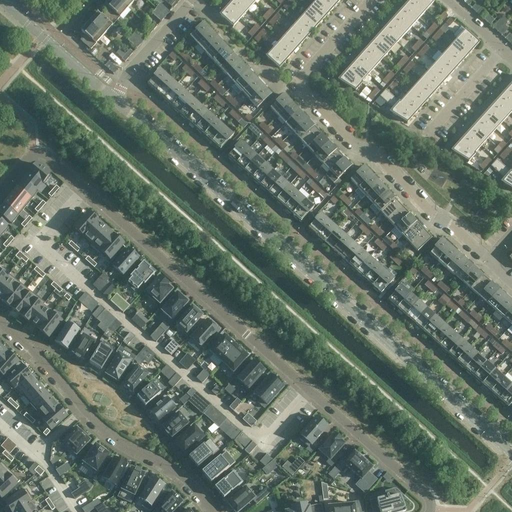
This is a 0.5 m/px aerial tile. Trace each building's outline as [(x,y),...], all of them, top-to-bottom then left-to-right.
[(127,9),(116,0),(108,0),(105,4),(111,9),(106,15),(115,23),(127,9)] [(116,0),(127,9),(135,0),(116,0)] [(248,11),(235,0),(233,0),(227,7),(240,19),(248,11)] [(255,3),(251,0),(235,0),(248,11),(255,3)] [(330,12),(316,0),(309,8),(323,20),(330,12)] [(337,4),(333,0),(316,0),(330,12),(337,4)] [(426,11),(414,0),(409,0),(405,6),(419,19),(426,11)] [(431,0),(414,0),(426,11),(434,2),(431,0)] [(480,0),(478,0),(471,9),(476,13),(484,4),(480,0)] [(178,4),(174,1),(170,6),(173,9),(178,4)] [(158,9),(166,16),(170,12),(162,5),(158,9)] [(419,19),(405,6),(397,14),(411,27),(419,19)] [(240,19),(227,7),(220,15),(233,27),(240,19)] [(323,20),(309,8),(302,16),(316,28),(323,20)] [(153,14),(162,22),(166,16),(158,9),(153,14)] [(98,12),(88,23),(103,36),(115,23),(106,15),(104,17),(98,12)] [(439,18),(443,21),(447,16),(444,13),(439,18)] [(411,27),(397,14),(390,22),(404,35),(411,27)] [(316,28),(302,16),(295,24),(308,36),(316,28)] [(511,24),(502,16),(493,26),(502,34),(511,24)] [(449,18),(445,23),(449,26),(453,21),(449,18)] [(404,35),(390,22),(383,30),(397,43),(404,35)] [(103,36),(88,23),(81,30),(87,36),(82,42),(91,50),(103,36)] [(190,36),(197,45),(211,32),(204,23),(190,36)] [(308,36),(295,24),(288,32),(301,44),(308,36)] [(154,31),(150,27),(146,32),(149,36),(154,31)] [(433,32),(430,29),(422,37),(426,40),(433,32)] [(397,43),(383,30),(375,38),(390,51),(397,43)] [(465,30),(457,39),(471,52),(479,43),(465,30)] [(133,37),(141,44),(145,39),(137,32),(133,37)] [(211,32),(197,45),(205,53),(219,40),(211,32)] [(301,44),(288,32),(281,40),(294,52),(301,44)] [(129,41),(137,48),(141,44),(133,37),(129,41)] [(390,51),(375,38),(368,47),(382,59),(390,51)] [(471,52),(457,39),(450,47),(464,60),(471,52)] [(219,40),(205,53),(212,61),(226,47),(219,40)] [(294,52),(281,40),(273,48),(287,60),(294,52)] [(421,50),(424,53),(429,48),(425,45),(421,50)] [(226,47),(212,61),(219,68),(233,55),(226,47)] [(382,59),(368,47),(361,55),(375,67),(382,59)] [(464,60),(450,47),(442,55),(457,68),(464,60)] [(287,60),(273,48),(266,56),(279,69),(287,60)] [(178,54),(187,63),(190,60),(181,51),(178,54)] [(172,52),(169,56),(173,61),(177,57),(172,52)] [(130,57),(126,54),(122,59),(125,62),(130,57)] [(233,55),(219,68),(227,76),(241,63),(233,55)] [(375,67),(361,55),(353,63),(368,76),(375,67)] [(457,68),(442,55),(435,63),(449,76),(457,68)] [(406,67),(410,70),(414,65),(411,62),(406,67)] [(114,75),(117,71),(108,63),(105,67),(114,75)] [(241,63),(227,76),(234,84),(248,71),(241,63)] [(368,76),(353,63),(346,71),(361,84),(362,83),(361,83),(368,76)] [(449,76),(435,63),(428,71),(442,84),(449,76)] [(191,78),(194,74),(185,65),(182,69),(191,78)] [(206,75),(197,66),(193,69),(203,78),(206,75)] [(147,84),(155,92),(168,78),(160,70),(147,84)] [(248,71),(234,84),(242,92),(256,79),(248,71)] [(361,84),(346,71),(338,80),(355,91),(361,84)] [(442,84),(428,71),(421,79),(435,92),(442,84)] [(386,77),(390,81),(394,76),(390,72),(386,77)] [(168,78),(155,92),(163,99),(176,85),(168,78)] [(392,83),(395,86),(400,81),(396,78),(392,83)] [(256,79),(242,92),(249,100),(263,87),(256,79)] [(421,79),(413,88),(427,100),(435,92),(421,79)] [(206,93),(210,89),(201,80),(197,84),(206,93)] [(212,81),(209,84),(218,93),(221,90),(212,81)] [(176,85),(163,99),(171,106),(184,92),(176,85)] [(511,86),(510,85),(503,93),(511,101),(511,86)] [(263,87),(249,100),(257,108),(271,95),(263,87)] [(375,97),(380,92),(376,88),(372,94),(375,97)] [(413,88),(406,96),(420,108),(427,100),(413,88)] [(399,103),(385,90),(384,91),(413,117),(420,108),(406,96),(399,103)] [(413,117),(384,91),(379,97),(393,109),(390,112),(407,123),(413,117)] [(184,92),(171,106),(179,113),(192,99),(184,92)] [(511,111),(511,101),(503,93),(496,101),(510,114),(511,111)] [(222,107),(225,104),(216,95),(213,99),(222,107)] [(270,108),(278,117),(291,103),(284,95),(270,108)] [(237,105),(228,96),(225,99),(234,108),(237,105)] [(192,99),(179,113),(188,121),(200,106),(192,99)] [(510,114),(496,101),(489,109),(503,122),(510,114)] [(291,103),(278,117),(285,124),(299,111),(291,103)] [(200,106),(188,121),(196,128),(208,114),(200,106)] [(503,122),(489,109),(481,117),(495,130),(503,122)] [(238,122),(241,119),(232,110),(229,114),(238,122)] [(299,111),(285,124),(292,132),(306,119),(299,111)] [(208,114),(196,128),(204,135),(216,121),(208,114)] [(249,123),(252,119),(247,114),(244,118),(249,123)] [(495,130),(481,117),(474,126),(488,138),(495,130)] [(306,119),(292,132),(300,140),(314,127),(306,119)] [(216,121),(204,135),(212,142),(224,128),(216,121)] [(261,123),(258,126),(267,135),(271,132),(261,123)] [(253,132),(256,129),(252,124),(248,127),(253,132)] [(488,138),(474,126),(467,134),(481,146),(488,138)] [(314,127),(300,140),(307,148),(321,135),(314,127)] [(224,128),(212,142),(220,150),(233,136),(224,128)] [(481,146),(467,134),(459,142),(474,155),(475,154),(474,154),(481,146)] [(321,135),(307,148),(315,156),(328,143),(321,135)] [(277,138),(274,141),(283,150),(286,147),(277,138)] [(227,156),(236,164),(248,150),(240,142),(227,156)] [(474,155),(459,142),(451,151),(468,162),(474,155)] [(328,143),(315,156),(322,164),(336,151),(328,143)] [(503,153),(506,156),(511,151),(508,148),(503,153)] [(248,150),(236,164),(244,171),(257,157),(248,150)] [(336,151),(322,164),(329,172),(343,159),(336,151)] [(293,153),(289,156),(299,165),(302,162),(293,153)] [(257,157),(244,171),(252,178),(265,164),(257,157)] [(487,166),(491,161),(488,158),(483,163),(487,166)] [(343,159),(329,172),(337,180),(351,167),(343,159)] [(511,173),(497,160),(491,166),(504,178),(501,182),(511,189),(511,175),(510,173),(511,173)] [(37,164),(30,172),(44,184),(51,176),(37,164)] [(265,164),(252,178),(260,186),(273,171),(265,164)] [(303,179),(306,176),(297,167),(294,171),(303,179)] [(350,180),(358,188),(372,175),(364,167),(350,180)] [(317,177),(308,168),(305,171),(314,180),(317,177)] [(273,171),(260,186),(268,193),(281,179),(273,171)] [(44,184),(30,172),(23,180),(38,192),(36,190),(42,183),(44,185),(44,184)] [(372,175),(358,188),(365,196),(379,183),(372,175)] [(281,179),(268,193),(276,200),(289,186),(281,179)] [(38,192),(23,180),(17,188),(32,200),(38,192)] [(318,194),(322,191),(312,182),(309,186),(318,194)] [(379,183),(365,196),(373,204),(387,191),(379,183)] [(289,186),(276,200),(284,207),(297,193),(289,186)] [(32,200),(17,188),(11,196),(25,208),(32,200)] [(387,191),(373,204),(380,212),(394,199),(387,191)] [(297,193),(284,207),(292,214),(305,200),(297,193)] [(342,195),(338,198),(348,207),(351,204),(342,195)] [(18,216),(25,208),(11,196),(4,205),(18,216)] [(394,199),(380,212),(387,220),(401,207),(394,199)] [(305,200),(292,214),(301,222),(313,208),(305,200)] [(18,216),(4,205),(0,209),(0,214),(12,224),(18,216)] [(401,207),(387,220),(395,228),(409,215),(401,207)] [(357,210),(354,213),(363,222),(366,219),(357,210)] [(82,238),(97,221),(88,213),(73,230),(82,238)] [(308,228),(316,236),(329,222),(320,214),(308,228)] [(409,215),(395,228),(402,236),(416,223),(409,215)] [(0,234),(1,236),(8,228),(0,220),(0,234)] [(91,246),(106,229),(97,221),(82,238),(91,246)] [(329,222),(316,236),(324,243),(337,229),(329,222)] [(416,223),(402,236),(410,244),(424,231),(416,223)] [(373,225),(370,228),(379,237),(382,234),(373,225)] [(99,253),(114,236),(106,229),(91,246),(99,253)] [(337,229),(324,243),(332,250),(345,236),(337,229)] [(424,231),(410,244),(417,252),(431,239),(424,231)] [(114,236),(99,253),(108,261),(123,244),(114,236)] [(345,236),(332,250),(340,257),(353,243),(345,236)] [(398,249),(388,240),(385,243),(394,252),(398,249)] [(429,254),(438,261),(450,247),(442,240),(429,254)] [(353,243),(340,257),(348,265),(361,250),(353,243)] [(450,247),(438,261),(446,269),(458,254),(450,247)] [(123,276),(139,258),(128,249),(113,266),(123,276)] [(361,250),(348,265),(356,272),(369,258),(361,250)] [(458,254),(446,269),(454,276),(466,262),(458,254)] [(369,258),(356,272),(364,279),(377,265),(369,258)] [(136,290),(137,290),(143,283),(144,284),(145,285),(154,273),(153,273),(152,272),(151,271),(149,270),(150,268),(150,267),(149,268),(145,264),(146,264),(145,263),(145,264),(143,262),(130,277),(130,278),(131,277),(132,278),(128,282),(129,282),(132,285),(131,286),(133,287),(134,286),(137,289),(136,290)] [(466,262),(454,276),(455,275),(463,282),(474,269),(466,262)] [(377,265),(364,279),(372,286),(385,272),(377,265)] [(474,269),(463,282),(471,289),(483,276),(474,269)] [(100,290),(110,278),(104,272),(93,284),(100,290)] [(385,272),(372,286),(380,294),(393,280),(385,272)] [(6,278),(0,273),(0,285),(9,275),(9,274),(6,278)] [(0,299),(2,301),(18,282),(9,275),(0,285),(0,299)] [(483,276),(471,289),(479,297),(491,283),(483,276)] [(160,278),(160,277),(146,292),(147,293),(150,295),(148,297),(154,302),(156,301),(159,303),(159,304),(172,290),(171,289),(167,286),(168,285),(160,278)] [(11,308),(27,289),(18,282),(2,301),(11,308)] [(436,286),(445,294),(449,291),(439,282),(436,286)] [(491,283),(479,297),(487,304),(499,291),(491,283)] [(106,297),(114,288),(110,284),(102,293),(106,297)] [(388,300),(397,308),(409,294),(401,286),(388,300)] [(20,315),(36,296),(27,289),(11,308),(20,315)] [(499,291),(487,304),(495,311),(507,298),(499,291)] [(77,301),(82,306),(90,296),(85,292),(77,301)] [(161,311),(172,320),(189,301),(179,292),(161,311)] [(409,294),(397,308),(405,316),(418,302),(409,294)] [(446,304),(449,301),(443,295),(438,301),(444,307),(446,304)] [(29,322),(45,303),(36,296),(20,315),(29,322)] [(455,297),(452,300),(462,309),(465,305),(455,297)] [(511,302),(507,298),(495,311),(503,318),(511,308),(511,302)] [(123,313),(129,306),(125,302),(119,309),(123,313)] [(418,302),(405,316),(414,323),(426,309),(418,302)] [(38,329),(52,312),(44,305),(45,303),(29,322),(38,329)] [(96,319),(105,310),(100,306),(92,315),(96,319)] [(192,306),(176,325),(187,334),(203,316),(192,306)] [(511,308),(503,318),(511,326),(511,324),(511,308)] [(426,309),(414,323),(422,331),(435,317),(426,309)] [(62,320),(52,312),(38,329),(48,338),(62,320)] [(435,317),(422,331),(431,339),(443,324),(435,317)] [(146,322),(142,318),(137,324),(141,328),(146,322)] [(207,320),(191,338),(203,348),(219,330),(207,320)] [(80,331),(67,323),(66,323),(67,324),(56,342),(55,342),(68,350),(67,349),(68,348),(79,331),(80,331)] [(443,324),(431,339),(439,346),(452,332),(443,324)] [(156,342),(165,332),(159,327),(150,337),(156,342)] [(452,332),(439,346),(448,354),(460,340),(452,332)] [(122,342),(127,346),(135,337),(130,333),(122,342)] [(95,342),(83,335),(72,353),(76,355),(75,356),(79,359),(80,358),(84,360),(95,342)] [(221,362),(236,346),(224,335),(209,352),(221,362)] [(460,340),(448,354),(456,362),(469,347),(460,340)] [(114,349),(103,341),(89,364),(101,371),(114,349)] [(171,356),(179,347),(172,341),(164,350),(171,356)] [(248,357),(236,346),(221,362),(233,373),(248,357)] [(0,362),(8,354),(1,347),(0,347),(0,362)] [(469,347),(456,362),(465,369),(477,355),(469,347)] [(0,376),(2,379),(17,362),(8,354),(0,362),(0,376)] [(130,361),(118,354),(106,374),(118,382),(130,361)] [(477,355),(465,369),(473,377),(486,363),(477,355)] [(186,356),(180,363),(187,370),(194,362),(186,356)] [(264,371),(253,361),(237,379),(248,389),(264,371)] [(486,363),(473,377),(482,384),(494,370),(486,363)] [(30,376),(22,366),(5,381),(13,391),(14,390),(30,376)] [(148,375),(137,366),(122,385),(133,394),(148,375)] [(209,375),(203,370),(196,378),(202,384),(209,375)] [(494,370),(482,384),(490,392),(503,378),(494,370)] [(168,383),(173,388),(181,379),(176,374),(168,383)] [(21,397),(37,383),(30,376),(14,390),(21,397)] [(257,402),(264,409),(283,388),(270,376),(254,394),(259,399),(257,402)] [(503,378),(490,392),(499,400),(511,385),(503,378)] [(30,404),(44,392),(37,383),(21,397),(21,398),(23,396),(30,404)] [(160,394),(152,384),(137,397),(145,406),(160,394)] [(511,385),(499,400),(508,408),(511,402),(511,385)] [(192,388),(186,394),(191,398),(196,392),(192,388)] [(35,414),(51,400),(44,392),(30,404),(37,412),(35,413),(35,414)] [(175,408),(166,398),(150,412),(159,423),(175,408)] [(241,403),(237,399),(229,408),(233,412),(241,403)] [(42,421),(58,407),(51,400),(35,414),(42,421)] [(203,415),(211,406),(207,402),(198,411),(203,415)] [(66,417),(58,407),(42,421),(43,422),(51,430),(66,417)] [(172,438),(188,424),(179,413),(163,427),(166,431),(165,431),(168,435),(169,434),(172,438)] [(257,422),(253,418),(247,424),(251,428),(257,422)] [(327,427),(316,418),(300,436),(301,436),(299,439),(308,447),(306,450),(310,454),(318,445),(315,441),(316,440),(317,440),(321,435),(320,435),(327,427)] [(185,453),(203,437),(194,427),(176,442),(185,453)] [(90,441),(89,440),(77,428),(76,429),(63,443),(76,455),(89,442),(90,441)] [(233,442),(241,433),(237,429),(229,438),(233,442)] [(326,463),(331,467),(339,457),(335,453),(343,444),(339,441),(341,439),(335,434),(320,451),(330,459),(326,463)] [(1,446),(10,453),(17,445),(9,437),(1,446)] [(198,468),(219,450),(210,439),(195,452),(188,458),(198,468)] [(257,446),(252,442),(244,451),(249,455),(257,446)] [(109,455),(108,454),(95,445),(95,446),(81,465),(94,474),(108,456),(109,455)] [(235,463),(226,452),(206,469),(208,472),(204,476),(210,484),(235,463)] [(344,463),(343,464),(344,465),(345,465),(361,479),(361,480),(356,485),(365,493),(377,480),(371,475),(370,475),(368,473),(372,469),(373,468),(372,467),(371,467),(366,462),(365,461),(365,462),(362,459),(361,458),(355,453),(354,452),(353,453),(354,453),(344,463)] [(272,459),(267,455),(260,463),(265,467),(272,459)] [(115,485),(126,465),(114,458),(103,478),(115,485)] [(282,469),(292,478),(304,464),(299,459),(291,467),(287,463),(282,469)] [(0,481),(11,472),(3,464),(2,463),(0,464),(0,481)] [(60,476),(70,469),(67,464),(56,471),(60,476)] [(130,503),(144,474),(140,472),(141,472),(136,469),(136,470),(132,468),(118,497),(130,503)] [(339,472),(334,468),(328,475),(332,479),(339,472)] [(0,496),(1,498),(20,481),(11,472),(0,481),(0,496)] [(233,472),(214,488),(223,499),(243,482),(233,472)] [(144,502),(141,507),(149,511),(150,511),(159,502),(156,500),(164,487),(153,479),(139,499),(144,502)] [(86,493),(82,487),(72,494),(75,499),(86,493)] [(272,492),(267,487),(254,498),(245,488),(227,503),(234,511),(238,511),(252,500),(256,505),(272,492)] [(377,499),(369,501),(372,511),(401,511),(405,511),(403,506),(404,505),(401,498),(402,496),(403,496),(396,489),(395,489),(394,489),(384,492),(386,499),(378,501),(377,499)] [(11,511),(15,511),(31,502),(30,499),(32,498),(26,490),(5,503),(11,511)] [(182,502),(172,493),(171,494),(154,511),(173,511),(182,503),(182,502)] [(85,511),(86,511),(102,502),(98,497),(83,507),(85,511)] [(38,511),(31,502),(15,511),(38,511),(40,511),(38,511)] [(328,506),(328,511),(363,511),(362,502),(356,502),(356,504),(346,505),(346,503),(336,504),(336,506),(328,506)]
